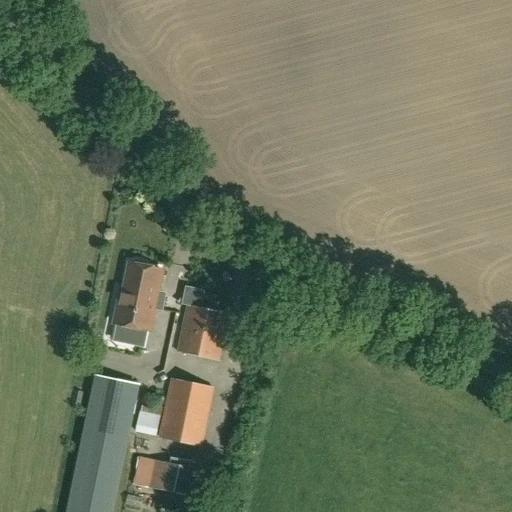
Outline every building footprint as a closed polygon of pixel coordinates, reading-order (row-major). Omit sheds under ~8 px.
[(162,270),(147,267),(146,263),(135,261),(133,264),(129,263),(122,299),(122,300),(138,303),(139,294),(141,294),(141,290),(157,294),(162,270)] [(149,330),(157,294),(141,290),(141,294),(139,294),(138,303),(122,300),(122,299),(119,298),(114,323),(122,325),(120,333),(142,337),(144,329),(149,330)] [(218,362),(229,315),(188,306),(177,352),(218,362)] [(112,511),(138,385),(95,377),(67,511),(112,511)] [(201,446),(213,388),(172,379),(159,437),(201,446)] [(155,437),(162,407),(143,402),(135,432),(155,437)] [(186,495),(191,467),(139,458),(134,486),(186,495)]
